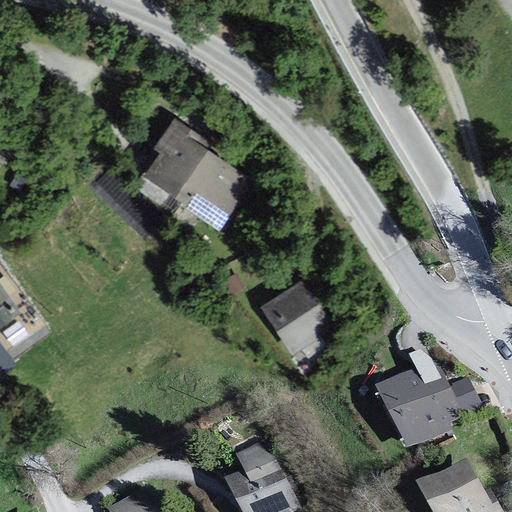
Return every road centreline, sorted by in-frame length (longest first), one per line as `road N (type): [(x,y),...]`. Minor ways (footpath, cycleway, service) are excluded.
road 1 (tertiary): [(497,319),(461,318),(434,304),(326,149),(253,78),(174,29),(98,0)]
road 2 (tertiary): [(497,319),(450,197),(337,0)]
road 3 (unknown): [(0,7),(133,137)]
